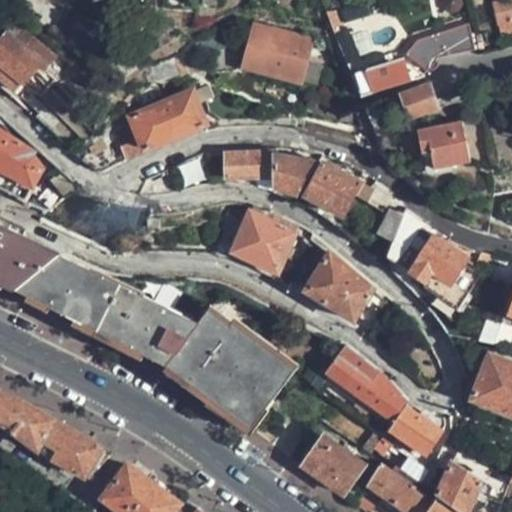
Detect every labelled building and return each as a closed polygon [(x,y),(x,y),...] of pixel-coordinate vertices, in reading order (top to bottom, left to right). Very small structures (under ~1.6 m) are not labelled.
[(511,0),(502,0),(492,3),(497,25),(511,21),(511,0)] [(53,56),(12,23),(0,37),(0,80),(14,92),(36,65),(42,69),(53,56)] [(437,58),(473,50),(467,25),(416,39),(406,54),(427,70),(437,58)] [(305,59),(310,41),(252,26),(243,67),(300,82),(305,59)] [(160,77),(200,67),(192,44),(167,61),(160,77)] [(212,53),(212,73),(230,71),(235,67),(244,44),(212,53)] [(408,78),(402,56),(353,73),(360,93),(408,78)] [(428,85),(398,93),(406,117),(435,108),(433,99),(428,85)] [(159,144),(204,126),(197,109),(190,92),(130,117),(135,128),(129,131),(125,125),(112,130),(125,159),(159,144)] [(82,161),(89,130),(80,122),(63,145),(82,161)] [(468,161),(460,122),(416,131),(420,152),(429,151),(433,167),(468,161)] [(28,203),(45,212),(63,199),(30,156),(31,151),(0,132),(0,189),(24,201),(32,185),(37,188),(28,203)] [(298,195),(317,162),(293,159),(274,157),(274,153),(225,154),(224,177),(274,176),(273,187),(298,195)] [(366,201),(372,188),(342,172),(323,163),(305,196),(343,215),(354,194),(366,201)] [(253,204),(229,258),(250,268),(252,262),(276,273),(295,233),(269,222),(273,212),(253,204)] [(402,214),(394,237),(407,248),(421,226),(424,221),(406,207),(402,214)] [(376,232),(392,241),(394,237),(402,214),(388,208),(376,232)] [(467,257),(421,226),(407,248),(394,237),(392,241),(386,257),(439,291),(458,304),(461,300),(465,303),(470,295),(466,293),(481,270),(473,264),(466,259),(467,257)] [(0,227),(0,282),(14,290),(57,253),(0,227)] [(198,321),(57,253),(14,290),(165,368),(181,380),(249,431),(294,370),(268,349),(233,321),(229,325),(208,309),(198,321)] [(328,253),(304,291),(354,321),(372,289),(328,253)] [(297,264),(290,283),(298,288),(307,268),(297,264)] [(458,304),(439,291),(431,303),(459,321),(466,309),(458,304)] [(492,342),(498,324),(488,316),(479,340),(492,342)] [(498,324),(492,342),(502,346),(509,328),(498,324)] [(371,375),(376,368),(346,346),(327,370),(394,418),(403,405),(406,402),(371,375)] [(511,362),(475,347),(465,367),(480,373),(471,396),(511,413),(511,362)] [(0,411),(9,395),(0,390),(0,411)] [(40,451),(59,421),(55,419),(37,410),(9,395),(0,411),(0,420),(32,447),(40,451)] [(394,418),(389,426),(395,431),(390,439),(406,453),(414,443),(425,451),(438,430),(403,405),(394,418)] [(482,430),(487,419),(470,410),(465,422),(482,430)] [(111,450),(59,421),(40,451),(85,478),(90,468),(95,470),(111,450)] [(342,492),(362,463),(321,437),(302,464),(342,492)] [(450,461),(437,493),(461,511),(463,511),(477,481),(450,461)] [(365,483),(407,511),(423,511),(437,493),(420,481),(395,465),(394,466),(391,471),(378,462),(365,483)] [(118,511),(190,511),(160,489),(127,464),(101,499),(118,511)] [(461,511),(437,493),(423,511),(461,511)]
